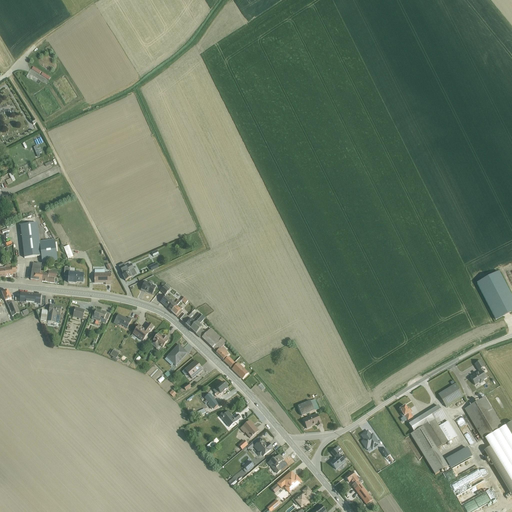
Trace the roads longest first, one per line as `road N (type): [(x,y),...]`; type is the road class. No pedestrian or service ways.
road 1 (secondary): [(0,285),(162,311),(288,439)]
road 2 (track): [(131,301),(7,74)]
road 3 (unclassified): [(511,334),(332,434)]
